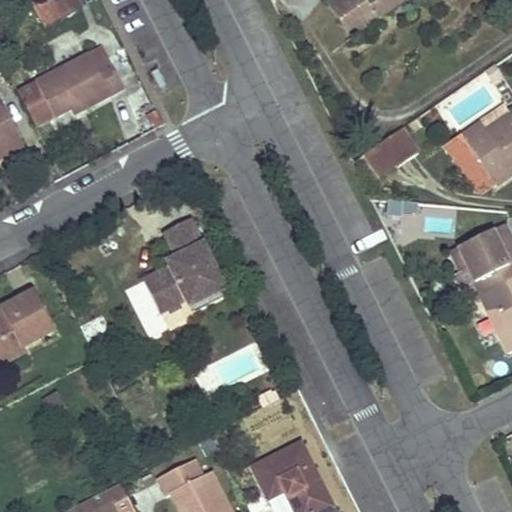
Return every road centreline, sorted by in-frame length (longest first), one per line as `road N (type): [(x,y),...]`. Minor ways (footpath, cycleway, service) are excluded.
road 1 (unclassified): [(435,443),(261,102)]
road 2 (unclassified): [(224,120),(391,461)]
road 3 (residential): [(224,120),(0,240)]
road 4 (unclassified): [(154,0),(224,120)]
